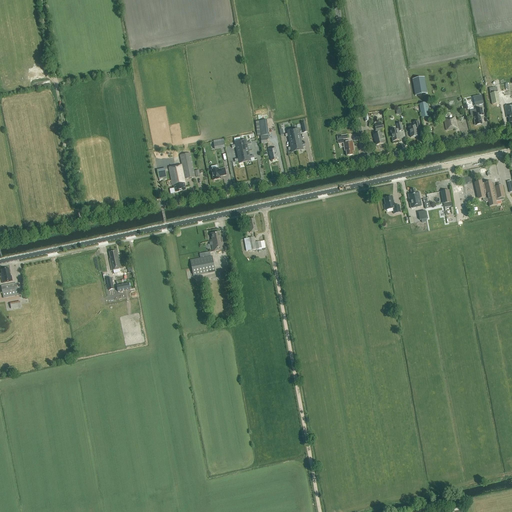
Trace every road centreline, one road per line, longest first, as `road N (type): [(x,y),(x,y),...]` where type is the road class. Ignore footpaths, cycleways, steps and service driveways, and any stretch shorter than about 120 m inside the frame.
road 1 (tertiary): [(0,262),(511,151)]
road 2 (unclassified): [(0,239),(365,160)]
road 3 (track): [(263,206),(319,511)]
road 4 (unclassified): [(365,160),(336,0)]
road 5 (unclassified): [(365,160),(511,128)]
